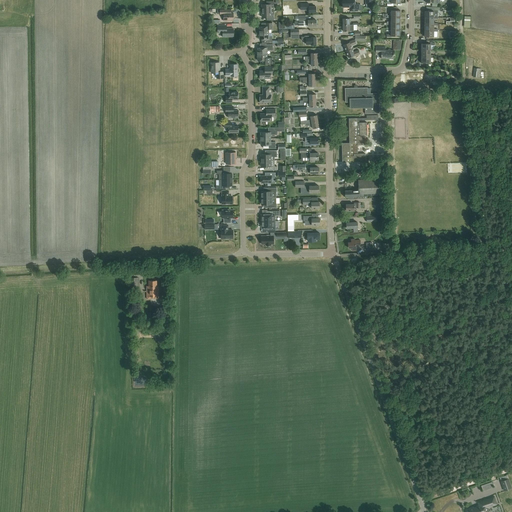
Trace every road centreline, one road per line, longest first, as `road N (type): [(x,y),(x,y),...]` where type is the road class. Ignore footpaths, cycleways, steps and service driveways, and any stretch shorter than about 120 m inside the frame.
road 1 (tertiary): [(424,511),(332,253)]
road 2 (track): [(0,270),(232,255)]
road 3 (track): [(383,105),(391,106),(399,250),(333,256)]
road 4 (residential): [(243,253),(250,72),(240,52)]
road 5 (tertiary): [(332,253),(328,70)]
road 6 (residential): [(401,68),(463,80),(460,0)]
